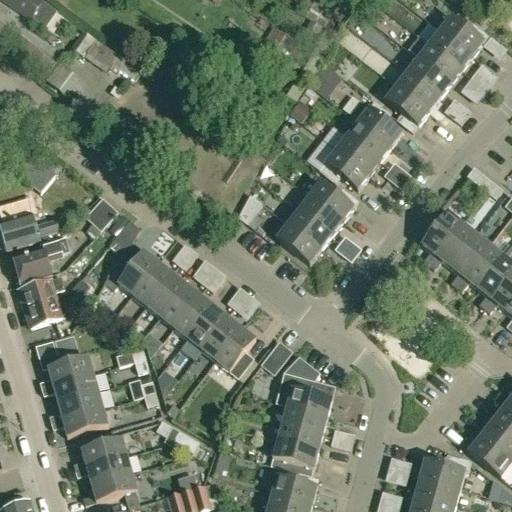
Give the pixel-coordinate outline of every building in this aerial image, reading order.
[(44,5),(36,0),(0,0),(0,1),(30,24),(32,22),(44,5)] [(53,11),(44,5),(32,22),(41,28),(53,11)] [(450,19),(439,34),(473,60),(484,46),(484,45),(488,39),(473,27),(468,33),(450,19)] [(473,60),(439,34),(428,48),(462,74),(473,60)] [(107,76),(110,71),(115,64),(119,58),(86,35),(73,52),(107,76)] [(63,99),(64,98),(68,92),(78,79),(60,65),(59,66),(22,36),(4,56),(63,99)] [(287,39),(273,62),(292,75),(307,52),(287,39)] [(408,54),(417,61),(451,88),(462,74),(428,48),(418,40),(408,54)] [(451,88),(417,61),(406,75),(440,102),(451,88)] [(406,75),(395,89),(429,116),(440,102),(406,75)] [(476,75),(471,81),(487,94),(492,88),(476,75)] [(487,94),(471,81),(466,88),(482,100),(487,94)] [(429,116),(395,89),(384,103),(401,117),(396,123),(412,136),(417,129),(418,130),(429,116)] [(449,109),(465,121),(470,115),(454,103),(449,109)] [(357,125),(391,151),(402,137),(385,124),(390,117),(374,105),(369,111),(361,105),(350,120),(357,125)] [(465,121),(449,109),(444,115),(460,128),(465,121)] [(357,125),(347,139),(380,165),(391,151),(357,125)] [(347,139),(336,153),(369,179),(380,165),(347,139)] [(31,161),(19,152),(6,170),(18,179),(31,161)] [(336,153),(324,168),(325,168),(320,174),(336,187),(341,180),(358,194),(369,179),(336,153)] [(33,161),(19,179),(42,196),(56,178),(35,162),(34,161),(33,161)] [(394,167),(389,173),(405,185),(410,179),(394,167)] [(486,196),(493,187),(474,172),(467,180),(486,196)] [(400,192),(405,185),(389,173),(384,179),(400,192)] [(342,192),(337,199),(320,185),(308,200),(342,226),(354,211),(353,211),(358,205),(342,192)] [(502,194),(493,187),(486,196),(495,203),(502,194)] [(250,199),(238,221),(247,228),(262,208),(250,199)] [(298,214),(331,240),(342,226),(308,200),(298,214)] [(85,221),(93,228),(87,235),(95,242),(118,216),(103,202),(85,221)] [(287,228),(320,254),(331,240),(298,214),(287,228)] [(461,227),(447,216),(421,249),(429,256),(422,265),(428,270),(461,227)] [(36,229),(32,217),(0,226),(8,253),(40,244),(39,239),(61,233),(58,223),(36,229)] [(110,249),(123,259),(132,246),(140,233),(130,224),(110,249)] [(449,271),(475,238),(461,227),(428,270),(434,274),(441,265),(449,271)] [(320,254),(287,228),(276,242),(309,268),(320,254)] [(450,287),(455,291),(489,249),(475,238),(449,271),(457,278),(450,287)] [(344,240),(339,247),(355,259),(360,253),(344,240)] [(70,255),(66,242),(43,248),(44,254),(14,261),(15,265),(12,269),(13,274),(18,276),(21,287),(52,278),(47,261),(70,255)] [(132,299),(158,266),(144,255),(132,246),(123,259),(105,285),(115,292),(118,288),(132,299)] [(339,247),(335,253),(350,265),(355,259),(339,247)] [(173,264),(179,269),(192,253),(185,248),(173,264)] [(476,293),(503,260),(489,249),(455,291),(461,296),(468,287),(476,293)] [(192,253),(179,269),(185,274),(198,258),(192,253)] [(478,309),(483,313),(511,276),(511,267),(503,260),(476,293),(485,300),(478,309)] [(158,266),(132,299),(146,310),(172,277),(158,266)] [(206,290),(219,274),(213,270),(200,285),(206,290)] [(219,274),(206,290),(213,295),(225,279),(219,274)] [(496,309),(504,316),(511,305),(511,276),(483,313),(489,318),(496,309)] [(160,321),(186,288),(172,277),(146,310),(160,321)] [(24,312),(56,302),(54,296),(64,293),(60,280),(18,293),(24,312)] [(90,291),(82,282),(71,294),(79,302),(90,291)] [(174,332),(200,299),(186,288),(160,321),(174,332)] [(234,312),(246,296),(240,291),(228,307),(234,312)] [(253,301),(246,296),(234,312),(240,317),(253,301)] [(187,343),(214,310),(200,299),(174,332),(187,343)] [(56,302),(24,312),(30,331),(62,321),(56,302)] [(201,354),(228,321),(214,310),(187,343),(201,354)] [(228,321),(201,354),(215,365),(242,331),(228,321)] [(242,331),(215,365),(229,376),(230,376),(238,382),(253,363),(245,356),(256,342),(242,331)] [(149,336),(141,346),(147,350),(150,362),(162,346),(149,336)] [(288,352),(279,345),(272,354),(281,361),(288,352)] [(60,367),(48,371),(51,382),(40,386),(42,392),(93,377),(88,359),(81,361),(77,350),(56,356),(60,367)] [(118,370),(135,365),(146,362),(142,351),(115,359),(118,370)] [(286,410),(327,421),(331,402),(311,397),(315,385),(320,377),(301,361),(285,377),(277,408),(286,411),(286,410)] [(146,362),(135,365),(138,376),(149,373),(146,362)] [(98,394),(93,377),(42,392),(44,398),(55,395),(58,406),(98,394)] [(144,399),(155,396),(152,385),(141,388),(144,399)] [(98,394),(58,406),(61,417),(50,420),(52,426),(103,411),(98,394)] [(158,407),(155,396),(144,399),(147,410),(158,407)] [(511,400),(500,414),(511,422),(511,400)] [(172,407),(167,415),(173,419),(179,411),(172,407)] [(286,410),(286,411),(282,427),(322,438),(327,421),(286,410)] [(103,411),(52,426),(54,432),(64,429),(67,441),(108,429),(103,411)] [(489,427),(511,445),(511,422),(500,414),(489,427)] [(156,434),(166,440),(172,430),(162,424),(156,434)] [(277,445),(318,455),(322,438),(282,427),(277,445)] [(478,441),(511,467),(511,445),(489,427),(478,441)] [(179,434),(172,430),(166,440),(163,445),(173,450),(176,445),(173,444),(179,434)] [(333,440),(352,446),(354,438),(335,433),(333,440)] [(173,444),(176,445),(183,450),(189,440),(179,434),(173,444)] [(199,446),(189,440),(183,450),(193,456),(199,446)] [(352,446),(333,440),(331,448),(350,453),(352,446)] [(511,467),(478,441),(467,456),(501,482),(511,467)] [(74,467),(76,474),(128,459),(123,442),(82,453),(85,465),(74,467)] [(272,470),(299,477),(311,481),(313,472),(313,473),(318,455),(277,445),(273,462),(274,462),(272,470)] [(89,478),(92,488),(133,476),(128,459),(76,474),(78,481),(89,478)] [(447,459),(444,469),(425,463),(420,481),(460,492),(465,475),(468,476),(471,466),(468,464),(447,459)] [(138,493),(133,476),(92,488),(95,499),(85,502),(87,508),(138,493)] [(311,508),(316,490),(315,490),(317,482),(311,481),(299,477),(297,485),(275,479),(271,497),(311,508)] [(460,492),(420,481),(416,498),(456,509),(460,492)] [(207,502),(218,498),(215,487),(204,490),(207,502)] [(209,511),(207,502),(204,490),(203,490),(192,493),(198,511),(209,511)] [(511,499),(502,491),(498,505),(511,509),(511,499)] [(198,511),(192,493),(181,497),(185,511),(198,511)] [(185,511),(181,497),(169,500),(172,511),(185,511)] [(310,511),(311,508),(271,497),(266,511),(310,511)] [(207,502),(209,511),(212,511),(221,510),(218,498),(207,502)] [(454,511),(456,509),(416,498),(411,511),(454,511)]
